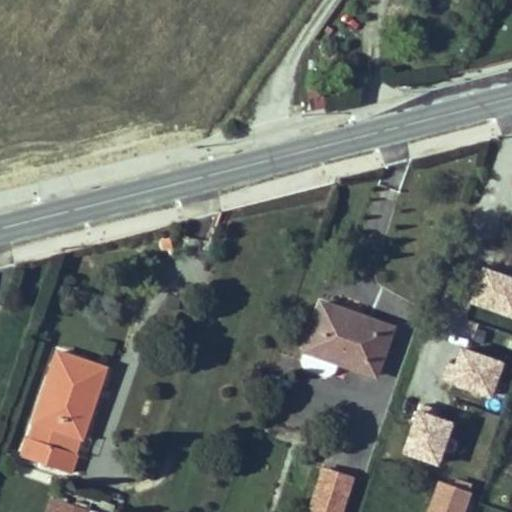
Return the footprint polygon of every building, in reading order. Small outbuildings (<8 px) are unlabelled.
[(511,282),(477,270),(463,310),(511,326),(511,324),(511,282)] [(392,328),(322,303),(306,350),(339,362),(341,363),(343,357),(348,358),(346,364),(375,375),(392,328)] [(439,385),(487,403),(501,366),(453,349),(439,385)] [(339,362),(306,350),(302,359),(336,371),(339,362)] [(104,367),(57,351),(34,420),(82,436),(104,367)] [(437,469),(447,422),(408,414),(398,461),(437,469)] [(69,472),(76,453),(28,437),(21,455),(69,472)] [(340,511),(352,478),(324,469),(310,511),(340,511)] [(433,482),(423,511),(465,511),(471,494),(433,482)] [(85,511),(87,508),(53,497),(47,511),(85,511)]
